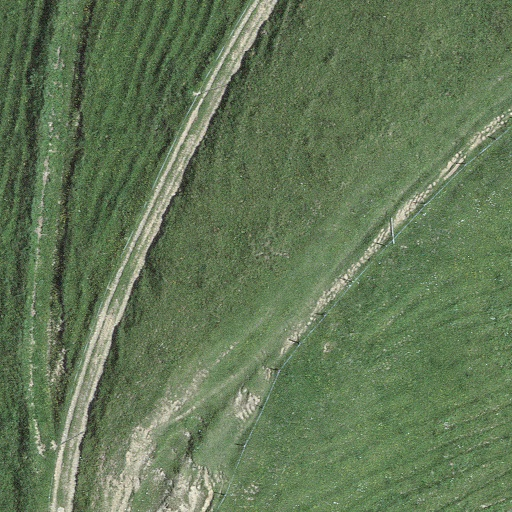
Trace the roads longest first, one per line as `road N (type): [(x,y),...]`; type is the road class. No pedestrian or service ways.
road 1 (track): [(266,0),(106,322),(70,441),(62,511)]
road 2 (track): [(70,441),(51,341),(50,240),(76,0)]
